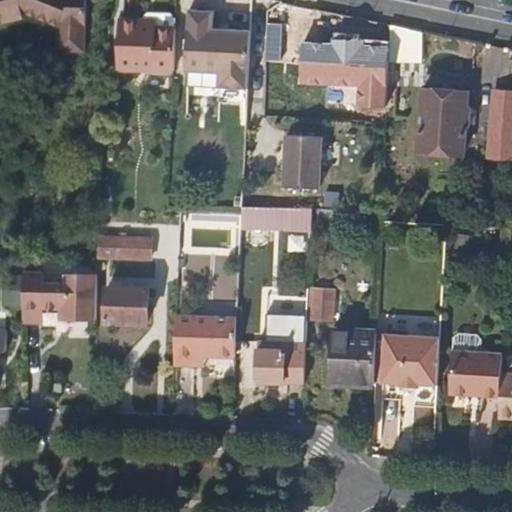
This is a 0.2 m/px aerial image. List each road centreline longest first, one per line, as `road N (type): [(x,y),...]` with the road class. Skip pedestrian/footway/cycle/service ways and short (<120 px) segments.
road 1 (residential): [(0,425),(298,433),(324,440),(385,486)]
road 2 (residential): [(511,34),(341,0)]
road 3 (residential): [(385,486),(511,494)]
